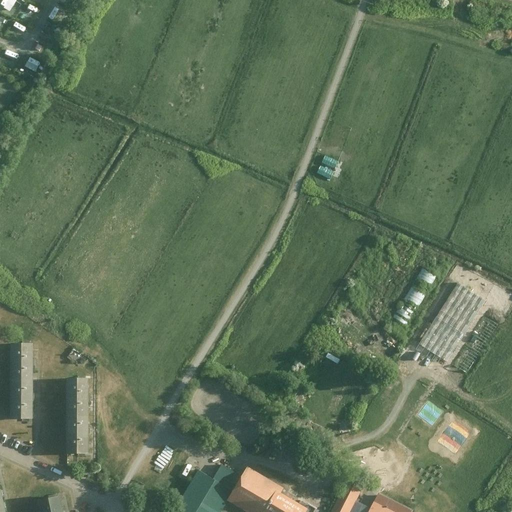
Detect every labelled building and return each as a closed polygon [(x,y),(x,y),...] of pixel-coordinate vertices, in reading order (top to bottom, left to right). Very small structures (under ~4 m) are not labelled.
[(13,10),(18,0),(4,0),(3,5),(13,10)] [(39,71),(43,60),(31,56),(27,66),(39,71)] [(403,332),(434,281),(420,273),(389,324),(403,332)] [(437,373),(481,307),(453,289),(409,355),(437,373)] [(349,323),(353,311),(343,308),(339,319),(349,323)] [(339,324),(335,335),(342,338),(346,326),(339,324)] [(9,345),(9,381),(31,381),(32,362),(32,345),(9,345)] [(31,395),(31,381),(9,381),(8,417),(31,417),(31,395)] [(63,382),(63,418),(84,418),(84,399),(84,382),(63,382)] [(346,411),(340,422),(343,425),(350,413),(346,411)] [(84,433),(84,418),(63,418),(63,453),(84,453),(84,433)] [(281,489),(244,468),(226,501),(244,511),(302,511),(305,509),(278,494),(281,489)] [(217,511),(231,489),(199,470),(176,511),(178,511),(217,511)] [(327,511),(349,511),(351,508),(355,498),(338,490),(327,511)] [(38,511),(58,511),(56,499),(37,502),(38,511)] [(385,511),(368,503),(363,511),(385,511)]
